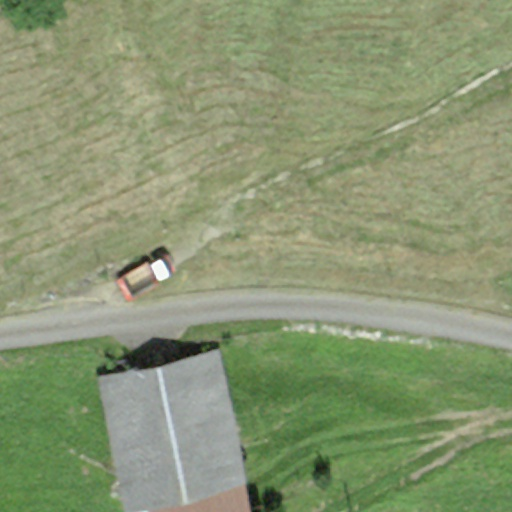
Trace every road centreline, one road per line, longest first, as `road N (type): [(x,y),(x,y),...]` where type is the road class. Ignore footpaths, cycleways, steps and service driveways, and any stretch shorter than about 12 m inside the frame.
road 1 (track): [(52,328),(232,207),(431,129),(511,77)]
road 2 (unclassified): [(0,333),(293,304),(511,337)]
road 3 (track): [(511,425),(476,428),(332,511)]
